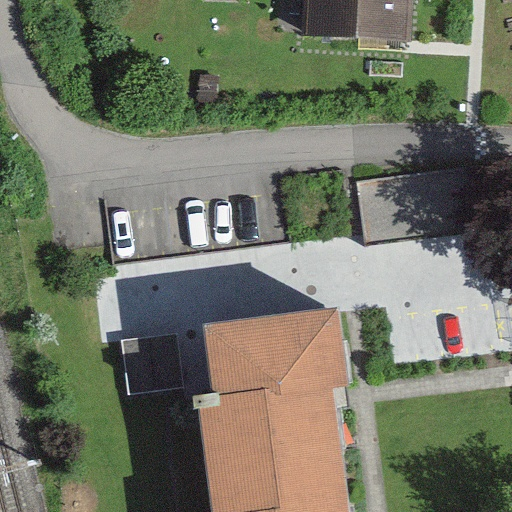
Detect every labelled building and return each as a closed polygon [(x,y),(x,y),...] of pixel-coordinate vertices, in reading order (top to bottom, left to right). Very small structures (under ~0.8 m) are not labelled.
[(405,41),(406,0),(310,0),(309,37),(405,41)] [(481,171),(364,186),(371,235),(487,220),(481,171)] [(212,479),(342,463),(332,389),(347,387),(338,314),(209,330),(218,398),(201,400),(212,479)] [(184,337),(117,345),(124,402),(190,394),(184,337)] [(348,511),(342,463),(212,479),(216,511),(348,511)]
